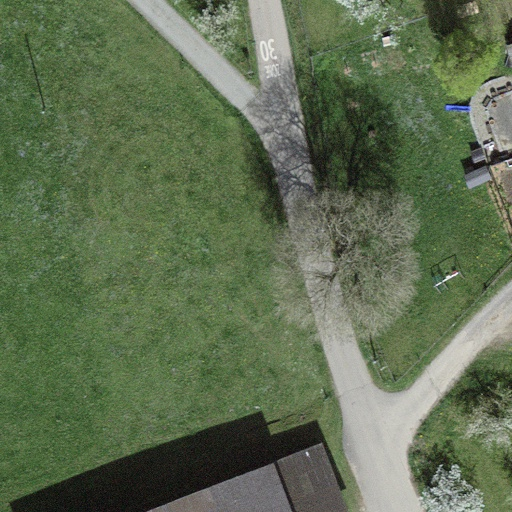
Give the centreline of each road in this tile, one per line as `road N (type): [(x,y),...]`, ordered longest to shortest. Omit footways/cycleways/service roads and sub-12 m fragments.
road 1 (residential): [(264,0),(318,292),(393,511)]
road 2 (track): [(511,305),(377,467)]
